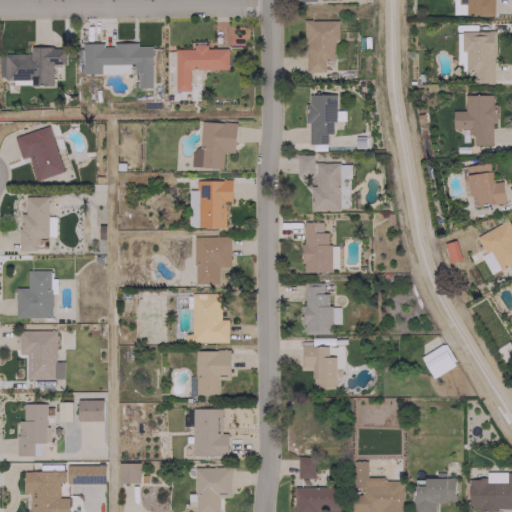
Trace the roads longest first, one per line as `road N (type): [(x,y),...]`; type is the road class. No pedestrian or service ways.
road 1 (residential): [(269,0),(270,472),(261,511)]
road 2 (residential): [(0,6),(270,5)]
